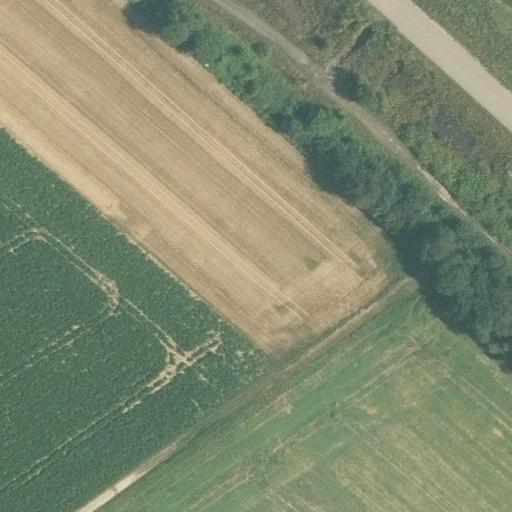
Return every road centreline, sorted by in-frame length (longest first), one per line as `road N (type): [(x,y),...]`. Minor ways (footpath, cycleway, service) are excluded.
road 1 (track): [(182,0),(511,294)]
road 2 (track): [(428,275),(91,511)]
road 3 (track): [(511,114),(383,0)]
